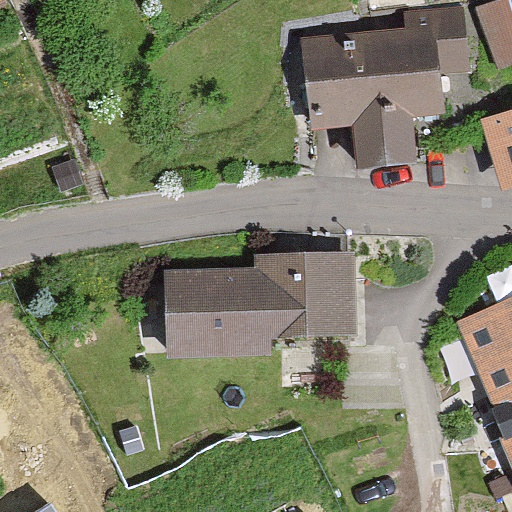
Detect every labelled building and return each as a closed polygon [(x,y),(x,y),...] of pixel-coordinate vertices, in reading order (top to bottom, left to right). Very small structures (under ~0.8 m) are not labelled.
[(511,5),(476,18),(497,80),(511,74),(511,5)] [(403,42),(309,48),(315,139),(354,136),(357,178),(419,174),(415,117),(446,115),(443,68),(465,66),(462,14),(401,18),(403,42)] [(511,118),(478,129),(501,206),(511,202),(511,118)] [(254,266),(164,269),(167,353),(273,350),(272,340),(360,337),(357,249),(253,253),(254,266)] [(511,292),(458,315),(511,444),(511,292)]
